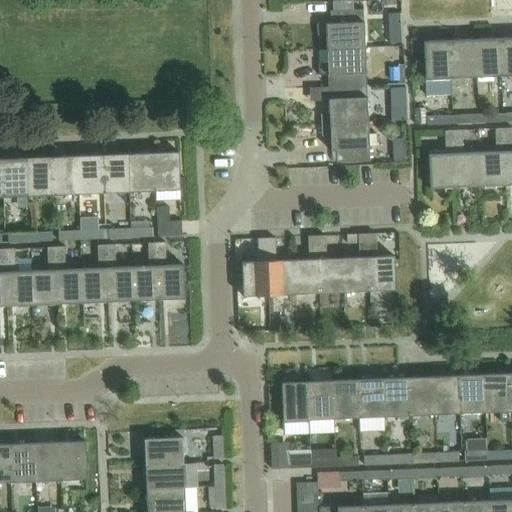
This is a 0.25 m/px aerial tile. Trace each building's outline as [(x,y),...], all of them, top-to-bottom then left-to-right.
[(327,36),(328,49),(365,48),(364,10),(331,12),(331,24),(318,25),(318,36),(327,36)] [(401,14),(389,15),(391,46),(403,45),(401,14)] [(511,75),(511,38),(499,39),(501,76),(511,75)] [(501,76),(499,39),(474,40),(476,78),(501,76)] [(476,78),(474,40),(449,41),(451,79),(476,78)] [(451,79),(449,41),(424,42),(425,80),(451,79)] [(365,48),(328,49),(328,64),(319,64),(320,76),(333,75),(334,87),(367,86),(365,48)] [(389,68),(390,85),(400,84),(399,67),(389,68)] [(321,115),(322,126),(369,124),(367,86),(334,87),(335,99),(329,100),(330,114),(321,115)] [(407,122),(406,101),(405,88),(390,89),(391,102),(391,123),(407,122)] [(426,125),(426,108),(415,108),(415,125),(426,125)] [(500,113),(477,114),(478,124),(501,123),(500,113)] [(456,115),(456,125),(478,124),(477,114),(456,115)] [(427,126),(450,125),(450,116),(427,117),(427,126)] [(370,161),(369,124),(322,126),(322,137),(331,136),(332,151),(336,151),(337,163),(370,161)] [(399,128),(392,124),(385,128),(385,137),(392,141),(400,135),(399,128)] [(511,128),(503,129),(506,185),(511,184),(511,128)] [(503,129),(494,129),(496,151),(479,152),(480,186),(506,185),(503,129)] [(452,131),(445,131),(446,154),(428,155),(430,188),(455,187),(452,131)] [(462,131),(452,131),(455,187),(480,186),(479,152),(463,153),(462,131)] [(393,141),(393,153),(405,152),(405,139),(395,139),(393,141)] [(153,154),(155,192),(180,191),(178,153),(153,154)] [(153,154),(128,155),(130,193),(155,192),(153,154)] [(130,193),(128,155),(103,156),(105,194),(130,193)] [(103,156),(79,157),(80,195),(105,194),(103,156)] [(80,195),(79,157),(53,158),(55,196),(80,195)] [(53,158),(28,160),(29,198),(55,196),(53,158)] [(28,160),(2,161),(4,199),(29,198),(28,160)] [(169,207),(157,208),(158,236),(182,235),(182,222),(169,222),(169,207)] [(81,218),(82,230),(99,230),(98,217),(81,218)] [(133,239),(132,228),(109,229),(109,239),(133,239)] [(154,228),(132,228),(133,239),(154,238),(154,228)] [(82,240),(104,239),(103,229),(82,230),(82,240)] [(59,242),(82,240),(82,230),(58,232),(59,242)] [(53,232),(31,233),(31,243),(53,242),(53,232)] [(31,243),(31,233),(8,234),(8,243),(31,243)] [(343,292),(369,291),(366,234),(358,234),(358,244),(359,257),(342,258),(343,292)] [(358,234),(347,235),(348,244),(358,244),(358,234)] [(377,256),(376,234),(366,234),(369,291),(395,290),(393,255),(377,256)] [(293,294),(318,293),(316,236),(308,237),(309,259),(291,260),(293,294)] [(326,259),(325,236),(316,236),(318,293),(343,292),(342,258),(326,259)] [(276,261),(275,238),(265,239),(268,295),(293,294),(291,260),(276,261)] [(242,296),(268,295),(265,239),(257,239),(258,262),(241,263),(242,296)] [(165,243),(156,244),(158,300),(184,299),(183,264),(166,266),(165,243)] [(148,266),(134,267),(136,301),(158,300),(156,244),(147,244),(148,266)] [(98,268),(83,269),(85,303),(110,302),(107,246),(97,246),(98,268)] [(114,246),(107,246),(110,302),(136,301),(134,267),(115,268),(114,246)] [(48,271),(32,271),(34,306),(60,304),(57,248),(47,249),(48,271)] [(64,248),(57,248),(60,304),(85,303),(83,269),(65,270),(64,248)] [(14,250),(6,250),(8,307),(34,306),(32,271),(20,272),(15,272),(15,259),(14,250)] [(508,374),(483,375),(485,412),(499,411),(500,421),(510,421),(508,374)] [(458,376),(460,413),(485,412),(483,375),(458,376)] [(458,376),(433,377),(434,414),(460,413),(458,376)] [(408,378),(409,415),(434,414),(433,377),(408,378)] [(408,378),(383,379),(384,416),(409,415),(408,378)] [(358,380),(359,418),(384,416),(383,379),(358,380)] [(358,380),(333,382),(334,419),(359,418),(358,380)] [(333,382),(308,383),(309,420),(334,419),(333,382)] [(309,420),(308,383),(282,384),(283,421),(309,420)] [(224,459),(224,458),(223,436),(213,436),(214,460),(224,459)] [(145,465),(183,464),(182,438),(144,440),(145,465)] [(59,444),(61,480),(86,479),(85,442),(59,444)] [(289,442),(271,443),(272,470),(286,469),(285,459),(290,459),(289,451),(289,442)] [(59,444),(34,445),(36,481),(61,480),(59,444)] [(36,481),(34,445),(9,446),(10,482),(36,481)] [(9,446),(0,446),(0,482),(10,482),(9,446)] [(486,461),(509,460),(509,450),(486,451),(486,461)] [(486,461),(486,451),(465,452),(465,462),(486,461)] [(436,463),(459,462),(459,452),(436,453),(436,463)] [(436,463),(436,453),(414,454),(415,464),(436,463)] [(386,465),(409,464),(408,454),(385,455),(386,465)] [(386,465),(385,455),(364,456),(364,466),(386,465)] [(335,467),(359,466),(358,456),(335,457),(335,467)] [(335,467),(335,457),(314,458),(314,468),(335,467)] [(286,469),(308,468),(308,458),(290,459),(285,459),(286,469)] [(183,464),(145,465),(146,491),(184,489),(183,464)] [(214,465),(215,488),(225,487),(224,465),(214,465)] [(511,469),(511,465),(491,466),(492,476),(511,474),(511,469)] [(462,477),(485,476),(485,466),(462,467),(462,477)] [(462,467),(440,468),(441,478),(462,477),(462,467)] [(411,469),(390,470),(390,480),(412,479),(411,469)] [(412,479),(435,478),(434,469),(411,469),(412,479)] [(362,481),(384,480),(384,471),(361,472),(362,481)] [(361,472),(340,472),(340,482),(362,481),(361,472)] [(297,483),(297,494),(318,493),(318,482),(297,483)] [(216,510),(226,510),(225,487),(215,488),(216,510)] [(184,511),(184,489),(146,491),(147,511),(184,511)] [(297,494),(298,505),(319,504),(318,493),(297,494)] [(511,511),(511,499),(488,501),(488,511),(511,511)] [(488,511),(488,501),(463,502),(463,511),(488,511)] [(463,511),(463,502),(438,503),(438,511),(463,511)] [(438,511),(438,503),(413,504),(413,511),(438,511)]
